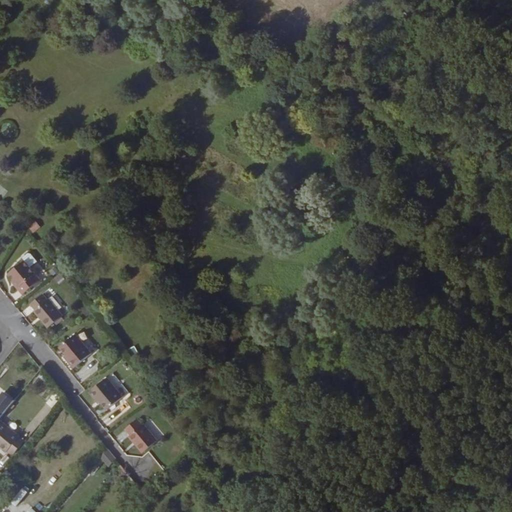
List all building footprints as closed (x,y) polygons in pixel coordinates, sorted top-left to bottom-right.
[(33,232),(40,226),(34,218),(26,225),(33,232)] [(9,274),(14,279),(20,287),(18,289),(23,294),(41,279),(25,260),(9,274)] [(56,270),(52,266),(46,271),(50,275),(56,270)] [(12,281),(18,289),(20,287),(14,279),(12,281)] [(35,311),(49,328),(64,315),(49,298),(48,299),(43,294),(31,304),(36,310),(35,311)] [(61,347),(67,355),(71,359),(69,361),(75,368),(92,353),(77,334),(61,347)] [(90,392),(95,399),(97,398),(101,403),(107,410),(125,396),(109,377),(90,392)] [(5,391),(3,394),(13,402),(15,400),(5,391)] [(56,391),(47,402),(53,408),(62,397),(56,391)] [(0,418),(13,402),(3,394),(0,397),(0,418)] [(0,419),(0,446),(7,453),(9,451),(13,455),(25,441),(0,419)] [(138,419),(126,429),(131,435),(129,436),(143,453),(158,440),(144,424),(143,425),(138,419)] [(109,448),(101,457),(110,465),(116,458),(109,448)] [(98,460),(91,469),(95,472),(102,464),(98,460)] [(120,479),(128,473),(121,465),(114,473),(120,479)] [(9,502),(15,507),(27,492),(21,487),(9,502)]
